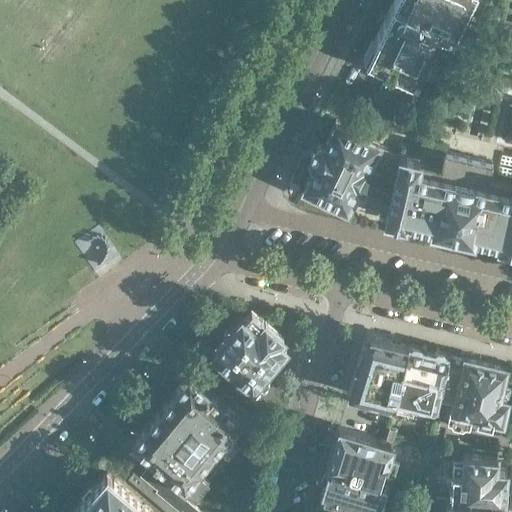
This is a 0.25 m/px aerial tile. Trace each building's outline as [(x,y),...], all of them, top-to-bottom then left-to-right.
[(410,79),(435,29),(451,37),(457,25),(406,0),(392,0),(364,57),(410,79)] [(406,0),(457,25),(469,0),(406,0)] [(396,110),(408,85),(386,74),(373,99),(396,110)] [(506,187),(509,171),(490,167),(492,159),(444,148),(438,172),(415,167),(418,157),(398,152),(394,172),(369,159),(378,140),(335,119),(324,141),(322,140),(314,143),(309,154),(311,162),(313,163),(302,185),(346,206),(351,195),(385,211),(384,215),(403,219),(404,215),(431,221),(431,223),(471,232),(472,230),(498,237),(497,240),(498,241),(497,245),(511,248),(511,177),(511,178),(509,188),(506,187)] [(264,371),(285,345),(279,340),(283,335),(264,320),(251,309),(243,318),(241,316),(211,352),(233,370),(228,375),(245,390),(250,384),(252,385),(254,383),(256,384),(257,385),(258,385),(260,385),(262,385),(263,384),(265,383),(265,382),(266,381),(267,379),(267,378),(267,377),(267,375),(266,373),(265,372),(264,371)] [(392,402),(406,343),(370,335),(364,338),(348,392),(392,402)] [(440,384),(448,354),(448,353),(406,343),(392,402),(434,411),(440,384)] [(497,397),(500,385),(504,366),(464,357),(464,358),(448,354),(440,384),(456,388),(454,397),(451,396),(445,420),(448,421),(451,424),(460,426),(463,424),(466,425),(469,411),(475,412),(473,422),(489,425),(491,417),(501,419),(505,399),(497,397)] [(248,425),(187,374),(172,392),(173,393),(160,409),(208,449),(214,443),(225,452),(248,425)] [(219,459),(208,449),(160,409),(146,425),(145,424),(130,442),(190,493),(219,459)] [(384,439),(365,433),(338,425),(326,463),(381,480),(387,461),(384,460),(390,441),(384,439)] [(435,445),(437,436),(429,434),(427,444),(435,445)] [(504,498),(506,467),(496,466),(497,455),(461,452),(460,460),(459,471),(452,470),(449,470),(446,494),(504,498)] [(459,471),(460,460),(452,460),(452,470),(459,471)] [(383,480),(381,480),(326,463),(318,490),(372,507),(374,507),(383,480)] [(155,511),(106,471),(71,511),(155,511)] [(179,511),(158,494),(131,472),(127,477),(169,511),(179,511)] [(200,511),(167,483),(158,494),(179,511),(200,511)] [(370,511),(372,507),(318,490),(311,511),(370,511)] [(504,511),(505,499),(504,498),(446,494),(443,494),(441,511),(504,511)]
